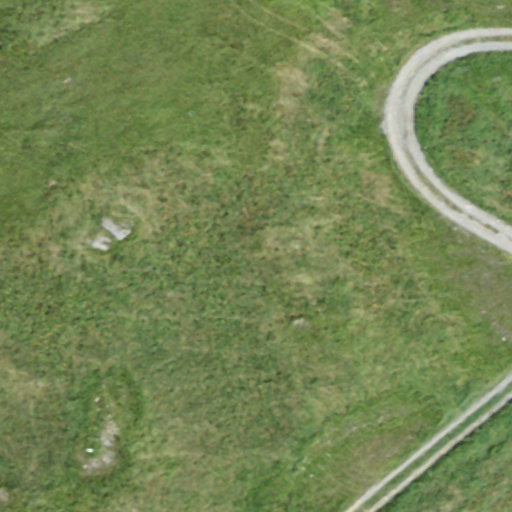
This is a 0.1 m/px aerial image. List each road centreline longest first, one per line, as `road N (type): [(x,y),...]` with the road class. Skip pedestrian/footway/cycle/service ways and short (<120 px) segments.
road 1 (track): [(511,245),(433,185),(404,116),(430,74),(492,44),(511,44)]
road 2 (track): [(511,376),(359,511)]
